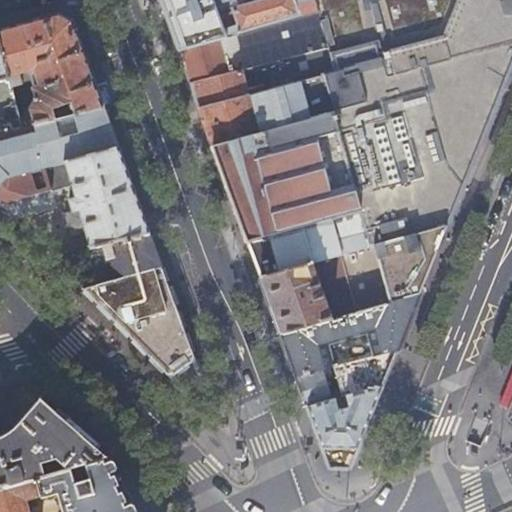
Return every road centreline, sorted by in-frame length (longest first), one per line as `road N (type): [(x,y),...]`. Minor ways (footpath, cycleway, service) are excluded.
road 1 (tertiary): [(300,511),(113,0)]
road 2 (tertiary): [(392,511),(511,216)]
road 3 (secondary): [(68,350),(227,511)]
